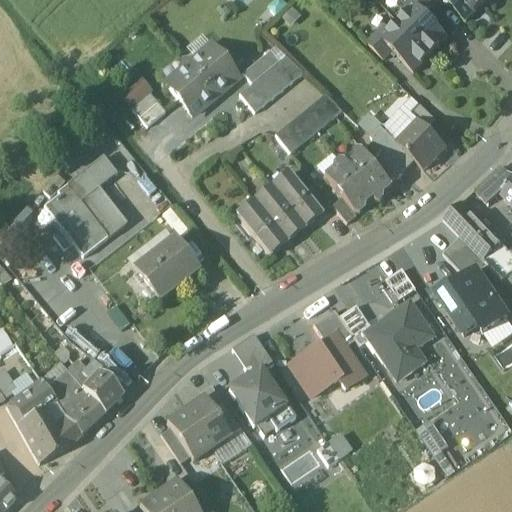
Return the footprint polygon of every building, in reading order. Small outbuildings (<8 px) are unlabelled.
[(436,12),(424,0),(414,0),(411,3),(427,20),(436,12)] [(444,3),(441,0),(424,0),(436,12),(444,3)] [(483,7),(476,0),(441,0),(444,3),(466,25),(483,7)] [(427,20),(411,3),(402,12),(408,17),(398,26),(431,59),(449,41),(427,20)] [(431,59),(398,26),(389,35),(384,30),(375,38),(392,55),(413,76),(431,59)] [(392,55),(375,38),(367,47),(383,63),(392,55)] [(237,82),(210,50),(187,69),(214,101),(237,82)] [(270,55),(242,78),(250,89),(257,84),(266,76),(276,68),(278,66),(270,55)] [(302,77),(285,61),(278,66),(276,68),(291,87),(302,77)] [(276,68),(266,76),(281,95),(291,87),(276,68)] [(214,101),(187,69),(164,88),(191,120),(214,101)] [(281,95),(266,76),(257,84),(272,102),(281,95)] [(272,102),(257,84),(250,89),(248,91),(263,110),(272,102)] [(144,100),(133,86),(119,98),(130,111),(144,100)] [(263,110),(248,91),(238,99),(253,117),(263,110)] [(149,98),(131,113),(146,132),(165,117),(149,98)] [(342,115),(325,98),(312,109),(327,128),(342,115)] [(436,124),(420,108),(411,118),(419,125),(420,125),(428,132),(436,124)] [(327,128),(312,109),(302,117),(317,135),(327,128)] [(370,114),(359,125),(372,137),(382,125),(370,114)] [(317,135),(302,117),(293,124),(308,143),(317,135)] [(308,143),(293,124),(284,132),(299,150),(308,143)] [(398,147),(397,148),(414,164),(423,173),(446,150),(428,132),(420,125),(419,125),(398,147)] [(398,147),(381,131),(370,141),(374,145),(404,174),(414,164),(397,148),(398,147)] [(299,150),(284,132),(274,139),(289,158),(299,150)] [(404,174),(374,145),(364,155),(389,186),(393,182),(398,183),(405,175),(404,174)] [(364,155),(363,154),(358,153),(353,157),(353,162),(345,169),(371,201),(375,206),(379,206),(385,201),(385,197),(392,190),(389,186),(364,155)] [(102,161),(66,189),(107,242),(107,243),(126,228),(97,192),(115,178),(102,161)] [(345,169),(341,164),(337,164),(332,168),(332,173),(323,180),(341,202),(352,216),(357,217),(363,212),(363,208),(371,201),(345,169)] [(76,166),(59,179),(66,188),(82,174),(76,166)] [(511,180),(500,169),(473,195),(486,208),(499,195),(504,191),(511,182),(511,180)] [(321,217),(290,177),(272,192),(304,231),(321,217)] [(107,242),(66,189),(56,197),(58,199),(43,211),(71,248),(82,262),(107,242)] [(511,199),(504,191),(499,195),(511,207),(511,199)] [(304,231),(272,192),(254,206),(286,245),(304,231)] [(352,216),(341,202),(331,209),(346,227),(355,220),(352,216)] [(286,245),(254,206),(237,220),(269,260),(286,245)] [(487,235),(460,207),(445,222),(472,250),(487,235)] [(60,234),(52,240),(63,254),(71,248),(60,234)] [(500,248),(487,235),(472,250),(484,263),(500,248)] [(173,242),(132,274),(157,306),(198,274),(173,242)] [(459,242),(444,258),(465,282),(477,274),(479,278),(488,271),(459,242)] [(511,275),(511,260),(500,248),(484,263),(504,284),(511,275)] [(401,273),(385,284),(401,305),(417,294),(401,273)] [(465,282),(438,299),(464,340),(478,331),(483,338),(508,322),(479,278),(477,274),(465,282)] [(371,334),(365,338),(369,344),(397,385),(416,372),(407,359),(434,341),(411,307),(371,334)] [(371,334),(355,311),(338,322),(354,345),(358,351),(369,344),(365,338),(371,334)] [(334,315),(313,329),(325,345),(335,338),(345,352),(354,345),(338,322),(334,315)] [(0,356),(11,342),(0,333),(0,356)] [(345,352),(335,338),(325,345),(318,349),(340,381),(338,383),(345,393),(364,380),(345,352)] [(252,339),(232,353),(246,374),(250,371),(253,376),(260,371),(262,374),(263,375),(272,369),(252,339)] [(318,349),(289,369),(310,402),(338,383),(340,381),(318,349)] [(78,364),(67,374),(77,386),(82,392),(89,384),(83,378),(87,374),(78,364)] [(253,376),(228,394),(253,431),(267,421),(277,435),(296,422),(263,375),(262,374),(260,371),(253,376)] [(3,373),(0,374),(0,397),(3,403),(18,393),(3,373)] [(66,374),(47,391),(55,404),(63,398),(77,386),(67,374),(66,374)] [(123,399),(107,381),(97,375),(89,384),(82,392),(87,399),(105,418),(123,399)] [(42,385),(11,407),(23,425),(41,413),(55,404),(47,391),(42,385)] [(77,386),(63,398),(73,412),(87,399),(82,392),(77,386)] [(223,408),(211,389),(201,396),(204,401),(213,414),(223,408)] [(73,412),(65,419),(69,425),(80,439),(105,418),(87,399),(73,412)] [(213,414),(204,401),(185,413),(212,452),(230,440),(213,414)] [(65,419),(55,404),(41,413),(64,453),(81,439),(80,439),(69,425),(65,419)] [(64,453),(41,413),(23,425),(17,429),(39,468),(64,453)] [(212,452),(185,413),(166,426),(170,431),(190,461),(193,465),(212,452)] [(432,458),(447,450),(432,423),(418,431),(432,458)] [(190,461),(170,431),(160,438),(180,468),(190,461)] [(339,435),(316,452),(329,469),(352,451),(339,435)] [(436,485),(432,472),(425,474),(424,469),(414,472),(419,489),(436,485)] [(199,496),(187,477),(177,484),(189,503),(199,496)] [(177,484),(158,497),(168,511),(195,511),(189,503),(177,484)] [(0,485),(0,511),(5,511),(16,501),(0,485)] [(168,511),(158,497),(139,510),(140,511),(168,511)]
